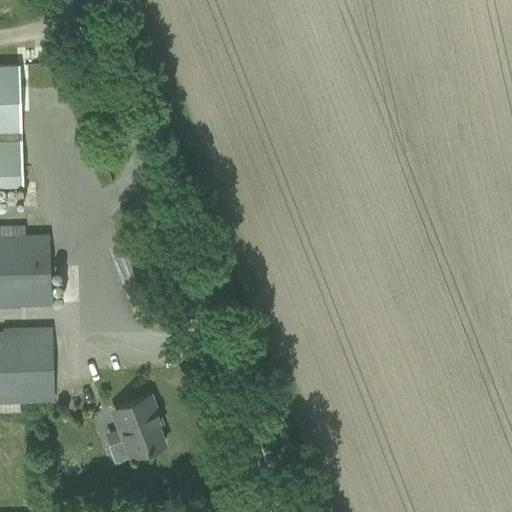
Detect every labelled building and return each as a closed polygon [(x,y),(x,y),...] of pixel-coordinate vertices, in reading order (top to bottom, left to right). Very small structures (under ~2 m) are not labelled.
[(0,183),(22,183),(19,66),(0,66),(0,183)] [(26,178),(26,194),(36,194),(36,178),(26,178)] [(0,304),(30,304),(50,303),(48,234),(28,235),(25,235),(0,235),(0,304)] [(0,400),(20,400),(19,385),(33,386),(53,385),(51,327),(31,328),(6,327),(6,331),(0,331),(0,400)] [(123,439),(110,444),(117,461),(130,456),(130,457),(146,451),(164,444),(157,425),(161,423),(157,413),(150,394),(132,401),(118,406),(125,423),(118,426),(123,439)]
